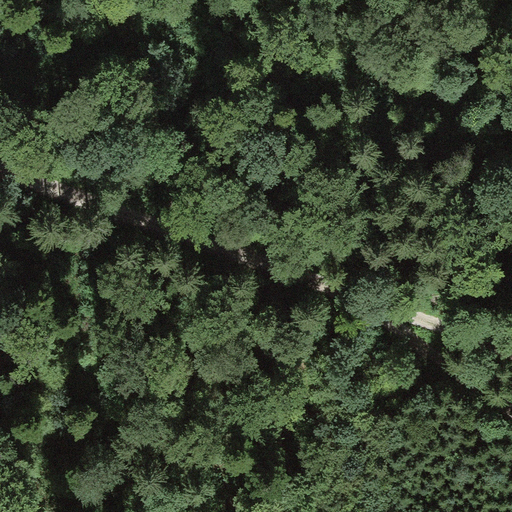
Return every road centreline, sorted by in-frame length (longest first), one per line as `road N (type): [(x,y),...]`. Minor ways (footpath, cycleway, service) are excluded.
road 1 (track): [(0,168),(160,215),(308,271),(372,311),(511,351)]
road 2 (track): [(511,411),(372,311)]
